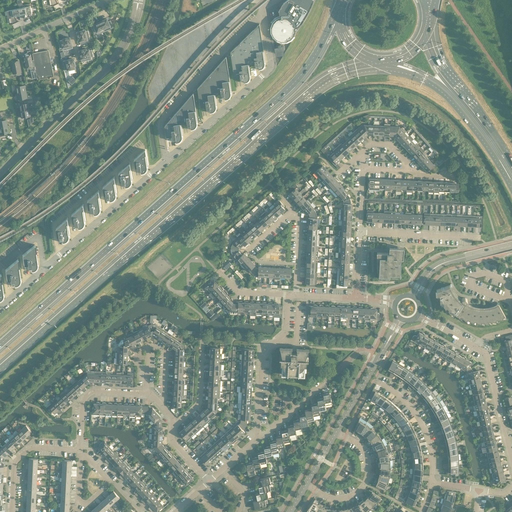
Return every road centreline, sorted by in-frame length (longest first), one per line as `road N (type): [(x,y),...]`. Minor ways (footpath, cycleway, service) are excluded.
road 1 (trunk): [(0,370),(325,83),(372,62)]
road 2 (trunk): [(335,15),(281,95),(0,344)]
road 3 (unclassified): [(165,160),(0,307)]
road 4 (unclassified): [(264,10),(269,68),(165,160)]
road 5 (unclassified): [(165,160),(164,118),(264,10)]
road 6 (primary): [(386,63),(432,83),(452,102),(511,187)]
road 7 (primary): [(511,161),(448,75),(429,28)]
road 8 (residential): [(259,438),(262,354),(285,333),(288,295)]
road 9 (residential): [(48,125),(107,67),(135,15)]
road 10 (residential): [(309,482),(338,499),(364,482),(367,457),(336,431)]
road 11 (tertiary): [(336,431),(400,319)]
road 12 (residential): [(431,483),(418,417),(377,382)]
road 13 (residential): [(479,238),(359,232)]
road 14 (residential): [(11,511),(14,465),(30,448),(80,449)]
road 15 (residential): [(511,460),(477,347)]
